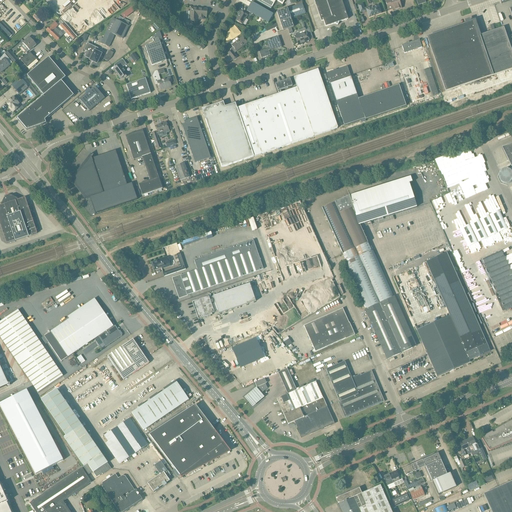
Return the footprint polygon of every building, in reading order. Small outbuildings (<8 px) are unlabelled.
[(348,19),(341,0),(314,0),(321,21),(323,20),(325,27),(335,24),(338,25),(339,22),(348,19)] [(389,0),(390,0),(389,0),(385,0),(388,11),(392,9),(393,11),(401,8),(399,2),(400,1),(400,2),(405,0),(389,0)] [(264,21),(268,23),(269,26),(276,23),(273,15),(269,12),(252,2),(248,8),(247,11),(264,21)] [(302,4),(284,10),(276,13),(280,22),(283,31),(293,27),(290,19),(305,14),(302,4)] [(364,8),(362,4),(358,5),(360,12),(367,10),(369,17),(381,13),(378,6),(370,8),(369,7),(364,8)] [(123,19),(134,13),(131,8),(121,14),(123,19)] [(187,11),(187,16),(190,16),(189,23),(197,23),(198,16),(199,16),(199,18),(204,19),(204,16),(207,17),(207,15),(207,9),(191,8),(190,11),(187,11)] [(248,15),(241,12),(236,21),(242,25),(248,15)] [(42,19),(37,13),(33,17),(38,22),(42,19)] [(101,38),(99,42),(101,43),(109,47),(115,35),(123,39),(129,26),(128,25),(114,19),(113,18),(107,31),(103,39),(101,38)] [(59,22),(59,23),(61,26),(60,26),(64,30),(66,32),(70,36),(66,40),(68,43),(69,43),(72,41),(76,37),(64,23),(61,20),(59,22)] [(479,36),(474,21),(427,37),(445,92),(511,68),(511,52),(503,27),(479,36)] [(55,22),(46,31),(57,41),(63,34),(61,31),(60,33),(55,28),(58,26),(55,22)] [(298,33),(293,34),(294,38),(295,37),(298,45),(303,44),(303,43),(309,41),(307,35),(311,34),(310,29),(305,31),(306,32),(298,35),(298,33)] [(155,43),(145,47),(152,66),(166,61),(162,46),(164,45),(163,40),(160,34),(157,35),(158,38),(154,39),(155,43)] [(0,36),(0,50),(1,52),(9,45),(0,36)] [(247,43),(242,37),(231,45),(233,47),(230,50),(231,51),(228,54),(233,60),(237,58),(234,54),(236,52),(247,43)] [(282,47),(278,37),(267,41),(269,48),(259,52),(261,58),(270,55),(269,51),(282,47)] [(30,40),(28,38),(22,43),(29,51),(36,45),(31,39),(30,40)] [(411,51),(413,51),(417,49),(422,47),(419,39),(402,45),(404,53),(411,51)] [(98,48),(87,43),(84,50),(87,52),(85,57),(90,60),(97,64),(97,63),(98,63),(100,60),(99,60),(101,54),(103,52),(98,49),(98,48)] [(413,51),(411,51),(414,58),(417,57),(419,63),(422,62),(424,70),(430,68),(424,49),(422,49),(422,48),(417,49),(413,51)] [(108,50),(104,60),(109,62),(113,52),(108,50)] [(21,60),(18,63),(24,70),(27,67),(27,68),(36,60),(30,52),(28,54),(21,60)] [(139,59),(134,53),(130,56),(134,62),(139,59)] [(27,76),(44,96),(61,81),(66,78),(49,57),(27,76)] [(0,74),(10,65),(4,58),(0,62),(0,74)] [(127,64),(122,59),(114,65),(116,68),(114,70),(120,79),(124,77),(125,78),(128,75),(123,67),(127,64)] [(358,99),(347,66),(326,74),(344,126),(365,119),(365,120),(406,106),(399,85),(358,99)] [(424,99),(413,66),(401,70),(412,103),(424,99)] [(165,73),(164,69),(155,72),(153,76),(156,85),(158,84),(160,90),(171,86),(170,83),(171,82),(170,78),(161,81),(159,75),(165,73)] [(294,78),(297,88),(297,87),(314,136),(338,128),(318,70),(294,78)] [(30,83),(23,76),(15,82),(11,85),(20,95),(29,87),(31,85),(30,83)] [(150,93),(146,79),(126,85),(131,100),(150,93)] [(282,93),(281,93),(280,90),(292,86),(290,79),(275,84),(278,94),(254,102),(253,99),(248,100),(250,104),(226,112),(223,102),(202,109),(222,168),(253,157),(261,154),(313,137),(314,136),(297,87),(297,88),(282,93)] [(74,96),(61,81),(44,96),(17,118),(27,130),(46,123),(45,120),(74,96)] [(105,98),(95,86),(80,99),(89,111),(105,98)] [(19,104),(14,98),(12,100),(11,99),(6,103),(11,109),(11,110),(13,112),(19,108),(17,105),(19,104)] [(211,158),(197,117),(184,121),(185,124),(182,125),(195,163),(211,158)] [(162,124),(156,126),(157,131),(156,131),(157,134),(158,133),(169,130),(166,122),(161,124),(162,124)] [(163,189),(143,130),(125,136),(134,160),(142,157),(150,181),(139,184),(143,196),(163,189)] [(511,144),(503,147),(511,165),(511,144)] [(127,185),(116,151),(92,159),(91,157),(89,160),(86,163),(87,163),(85,166),(84,165),(82,169),(80,171),(78,174),(76,177),(76,180),(76,182),(76,184),(78,187),(80,190),(82,193),(84,196),(85,196),(87,199),(86,199),(87,199),(90,198),(95,214),(137,200),(132,183),(127,185)] [(184,163),(175,166),(180,181),(181,180),(182,182),(189,180),(188,178),(189,178),(184,163)] [(508,169),(507,169),(506,169),(505,169),(504,169),(503,170),(502,171),(501,172),(500,173),(500,174),(500,175),(500,176),(500,177),(500,178),(500,179),(501,180),(501,181),(502,182),(503,182),(503,183),(504,183),(505,184),(506,184),(507,184),(508,184),(509,184),(510,183),(511,183),(511,182),(511,181),(511,170),(510,170),(509,169),(508,169)] [(359,226),(360,225),(380,219),(416,208),(410,188),(413,187),(410,177),(349,196),(359,226)] [(18,199),(11,196),(4,198),(1,205),(2,206),(0,206),(0,224),(6,244),(37,234),(25,198),(18,200),(18,199)] [(368,244),(360,225),(359,226),(349,196),(322,209),(343,255),(368,244)] [(499,211),(459,229),(468,247),(507,228),(499,211)] [(257,250),(253,240),(194,260),(198,270),(173,279),(180,298),(187,295),(263,269),(258,254),(260,254),(258,249),(257,250)] [(374,250),(359,257),(380,303),(394,297),(374,250)] [(511,274),(501,251),(483,259),(498,294),(495,295),(502,311),(505,310),(505,311),(511,307),(511,274)] [(442,319),(417,330),(437,376),(470,362),(469,360),(470,360),(475,358),(484,354),(490,351),(472,309),(473,309),(470,303),(469,304),(464,292),(465,292),(463,286),(462,287),(457,276),(458,275),(455,270),(454,270),(447,253),(426,262),(441,296),(449,316),(442,319)] [(186,269),(180,254),(177,255),(181,266),(163,273),(164,277),(186,269)] [(359,257),(344,263),(365,310),(380,303),(359,257)] [(157,261),(153,262),(155,269),(161,267),(169,265),(166,258),(157,261)] [(256,301),(250,284),(209,298),(209,296),(193,302),(198,319),(212,314),(212,313),(218,311),(219,314),(256,301)] [(394,297),(380,303),(365,310),(387,359),(416,346),(394,297)] [(113,327),(112,327),(95,302),(78,313),(77,311),(68,317),(69,319),(42,338),(46,344),(49,342),(62,361),(99,336),(100,337),(96,339),(102,349),(106,346),(122,335),(122,334),(123,334),(120,330),(119,331),(116,325),(113,327)] [(354,335),(343,309),(304,326),(315,352),(354,335)] [(63,376),(18,310),(0,322),(0,335),(39,393),(63,376)] [(287,346),(292,343),(288,337),(283,339),(287,346)] [(264,357),(256,338),(232,349),(241,368),(264,357)] [(133,339),(108,356),(124,380),(149,363),(146,359),(146,357),(146,356),(145,354),(144,354),(143,353),(142,353),(133,339)] [(351,377),(345,362),(326,369),(331,381),(329,382),(332,390),(334,389),(346,417),(383,401),(371,373),(355,379),(354,376),(351,377)] [(0,388),(9,385),(0,365),(0,388)] [(267,383),(264,379),(255,383),(257,387),(258,388),(262,393),(267,388),(265,384),(267,383)] [(177,382),(132,413),(144,430),(189,400),(177,382)] [(334,423),(316,382),(277,399),(288,424),(299,419),(301,424),(297,426),(302,437),(334,423)] [(262,393),(258,388),(246,399),(255,409),(267,398),(262,393)] [(108,463),(82,426),(57,389),(41,400),(66,436),(64,438),(83,465),(87,463),(93,472),(93,473),(94,472),(99,469),(108,463)] [(26,390),(0,403),(0,405),(21,446),(36,475),(63,460),(26,390)] [(214,430),(195,405),(149,435),(180,475),(180,476),(182,478),(183,477),(181,475),(200,461),(203,465),(225,449),(222,444),(224,443),(215,431),(215,430),(214,430)] [(148,445),(134,424),(130,418),(105,436),(109,441),(106,443),(120,464),(148,445)] [(511,420),(482,437),(482,438),(482,439),(488,449),(488,450),(489,450),(490,450),(491,450),(511,440),(511,420)] [(473,437),(466,441),(471,453),(479,449),(477,443),(476,441),(475,442),(474,440),(473,437)] [(466,441),(459,444),(460,446),(461,448),(460,448),(463,457),(467,455),(471,453),(466,441)] [(438,453),(416,462),(419,470),(426,467),(432,481),(438,495),(456,487),(448,469),(445,470),(440,460),(441,460),(438,453)] [(167,463),(164,459),(161,461),(154,465),(160,474),(147,483),(153,492),(163,485),(164,486),(167,484),(166,483),(169,481),(167,477),(170,475),(164,465),(167,463)] [(419,470),(416,462),(409,465),(412,473),(413,473),(413,474),(414,474),(417,479),(422,477),(419,472),(416,473),(416,471),(419,470)] [(111,468),(108,463),(99,469),(94,472),(97,477),(102,473),(103,474),(111,468)] [(412,473),(409,465),(403,468),(406,476),(412,473)] [(82,468),(53,487),(63,501),(91,482),(82,468)] [(390,474),(394,483),(400,480),(398,477),(399,477),(396,471),(390,474)] [(118,478),(115,474),(102,483),(101,486),(115,505),(119,511),(122,511),(142,499),(139,495),(139,496),(136,492),(137,491),(136,490),(135,490),(125,476),(122,475),(118,478)] [(387,486),(394,483),(390,474),(383,477),(386,483),(387,486)] [(492,475),(483,478),(485,483),(493,479),(492,475)] [(418,486),(417,482),(409,485),(406,480),(403,481),(404,483),(406,487),(407,490),(408,490),(408,491),(413,501),(425,496),(420,486),(414,489),(413,488),(418,486)] [(469,491),(479,487),(476,481),(467,486),(469,491)] [(511,511),(511,481),(497,488),(507,511),(511,511)] [(0,511),(11,511),(7,502),(8,502),(1,485),(0,484),(0,511)] [(391,511),(380,486),(362,494),(359,488),(336,498),(341,511),(391,511)] [(63,501),(53,487),(30,503),(35,511),(70,511),(63,501)] [(407,493),(400,496),(403,503),(411,500),(407,493)] [(393,507),(403,503),(400,496),(392,500),(392,501),(391,501),(393,507)]
